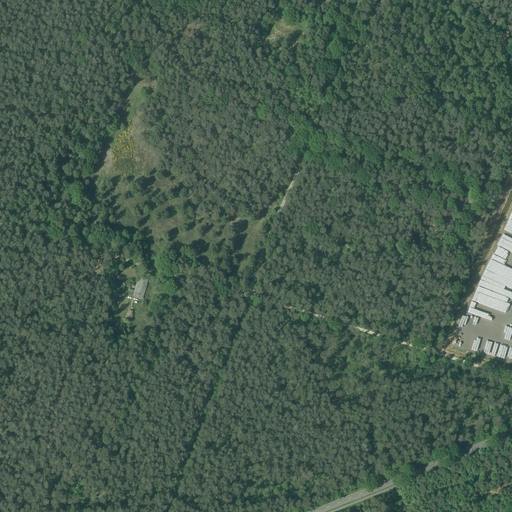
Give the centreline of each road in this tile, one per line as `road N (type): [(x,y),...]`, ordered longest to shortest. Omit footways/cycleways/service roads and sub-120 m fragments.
road 1 (track): [(171,511),(365,0)]
road 2 (track): [(0,222),(511,377)]
road 3 (secondary): [(319,511),(511,434)]
